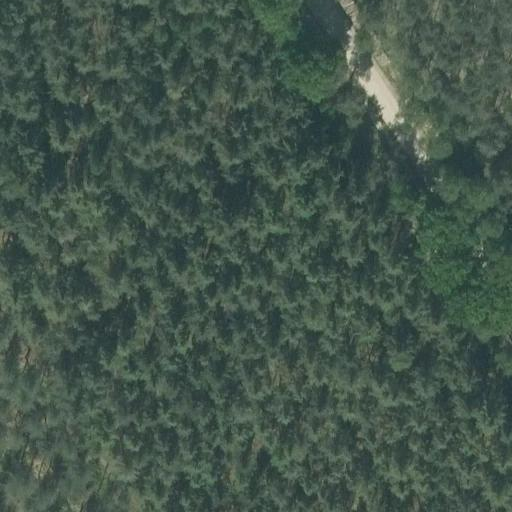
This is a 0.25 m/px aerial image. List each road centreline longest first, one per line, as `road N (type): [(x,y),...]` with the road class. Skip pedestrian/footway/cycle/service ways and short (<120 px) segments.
road 1 (unclassified): [(511,307),(311,0)]
road 2 (track): [(136,511),(0,302)]
